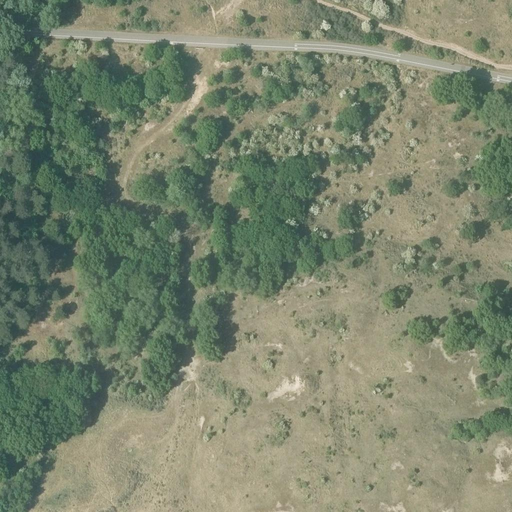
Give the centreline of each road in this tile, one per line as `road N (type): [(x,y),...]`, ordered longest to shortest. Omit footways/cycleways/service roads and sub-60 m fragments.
road 1 (track): [(176,396),(188,239),(170,218),(131,203),(121,187),(141,145),(180,110),(194,85),(199,41),(232,0)]
road 2 (unknown): [(511,66),(315,0)]
